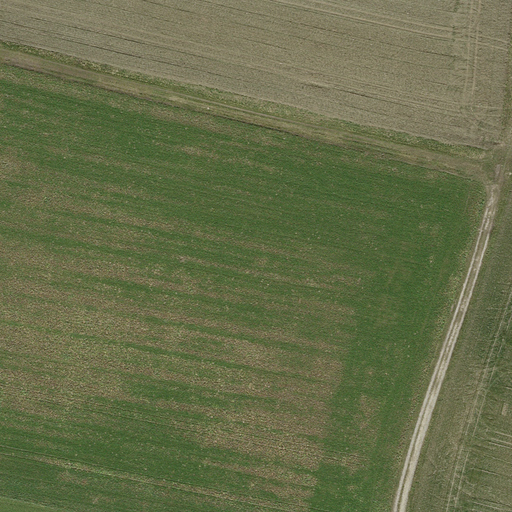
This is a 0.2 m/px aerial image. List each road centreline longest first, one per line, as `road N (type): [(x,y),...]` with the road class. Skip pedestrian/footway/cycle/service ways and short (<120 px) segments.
road 1 (track): [(500,160),(0,46)]
road 2 (track): [(401,511),(500,160)]
